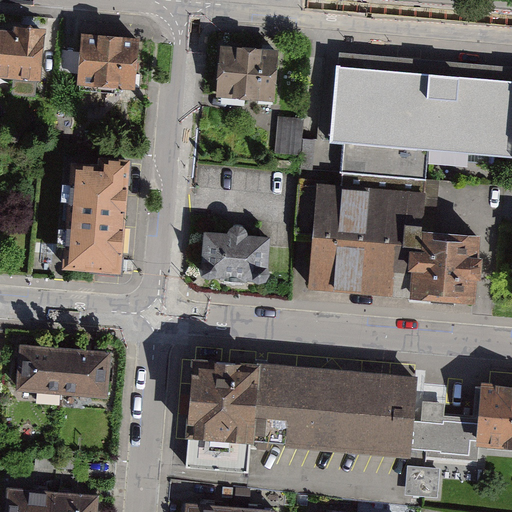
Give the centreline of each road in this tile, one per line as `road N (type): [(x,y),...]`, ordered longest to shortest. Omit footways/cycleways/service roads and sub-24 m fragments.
road 1 (residential): [(159,317),(511,346)]
road 2 (residential): [(511,30),(183,3)]
road 3 (residential): [(183,3),(159,317)]
road 4 (residential): [(144,511),(159,317)]
road 5 (residential): [(0,303),(159,317)]
